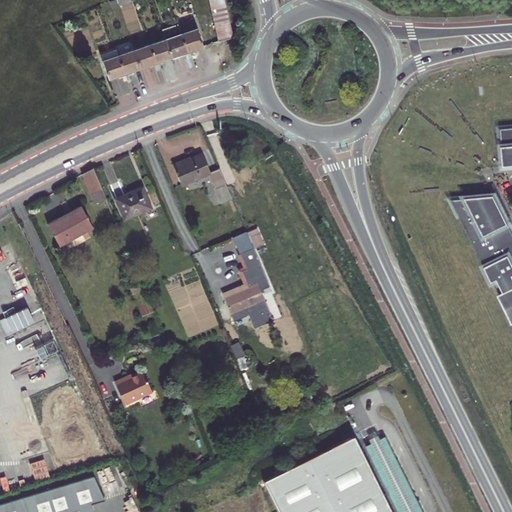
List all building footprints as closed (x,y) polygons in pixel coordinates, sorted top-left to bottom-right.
[(230,38),(221,0),(206,0),(216,43),(230,38)] [(190,26),(177,30),(184,55),(191,52),(199,50),(190,26)] [(161,36),(164,43),(169,60),(176,58),(184,55),(177,30),(161,36)] [(164,43),(149,49),(154,66),(161,63),(169,60),(164,43)] [(149,49),(134,54),(139,71),(146,68),(154,66),(149,49)] [(124,76),(119,60),(117,54),(98,60),(106,83),(115,80),(124,76)] [(132,74),(139,71),(134,54),(119,60),(124,76),(132,74)] [(206,175),(198,156),(185,161),(179,164),(178,160),(170,163),(179,186),(206,175)] [(219,204),(229,200),(216,170),(206,175),(219,204)] [(87,178),(85,180),(96,204),(105,201),(95,176),(87,178)] [(128,200),(115,205),(123,225),(150,213),(142,194),(128,200)] [(511,235),(493,197),(449,200),(511,331),(511,235)] [(59,250),(77,242),(80,248),(91,243),(88,237),(94,234),(85,212),(69,219),(49,227),(59,250)] [(9,282),(23,275),(18,263),(0,270),(0,277),(5,275),(9,282)] [(267,285),(261,271),(242,279),(248,293),(224,304),(233,323),(266,309),(257,289),(267,285)] [(134,309),(142,326),(154,320),(147,303),(134,309)] [(121,401),(132,424),(158,412),(149,392),(136,398),(130,401),(128,397),(121,401)] [(421,511),(407,484),(386,442),(380,445),(378,441),(371,445),(372,449),(367,452),(397,511),(421,511)] [(391,511),(356,442),(266,488),(278,511),(391,511)] [(0,508),(0,511),(93,511),(92,507),(99,505),(89,483),(0,508)]
